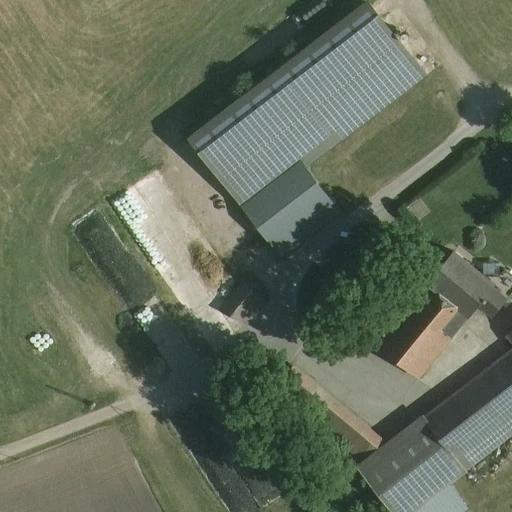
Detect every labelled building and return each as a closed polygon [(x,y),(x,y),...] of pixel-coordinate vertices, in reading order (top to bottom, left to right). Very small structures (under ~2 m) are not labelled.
[(368,5),(193,139),(280,252),(337,209),(306,168),(424,77),(368,5)] [(199,249),(179,208),(140,227),(160,268),(199,249)] [(429,284),(468,316),(494,285),(454,253),(429,284)] [(244,283),(222,310),(239,323),(261,297),(244,283)] [(417,379),(468,316),(429,284),(378,346),(417,379)] [(511,433),(511,350),(424,418),(464,470),(511,433)] [(348,448),(365,427),(292,367),(274,388),(348,448)] [(366,463),(360,468),(393,511),(410,511),(464,470),(424,418),(388,446),(366,463)] [(377,438),(365,427),(348,448),(360,459),(377,438)] [(377,438),(360,459),(366,463),(388,446),(377,438)]
